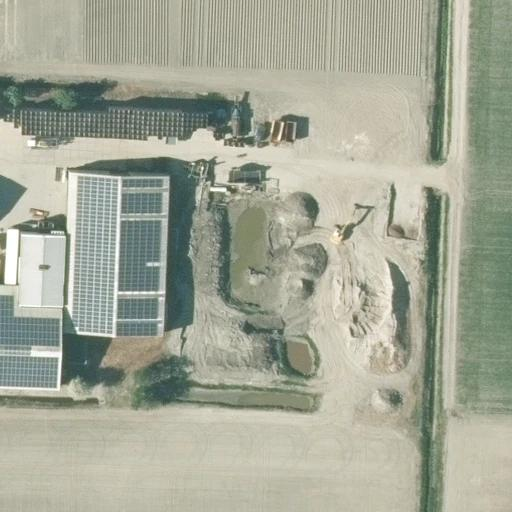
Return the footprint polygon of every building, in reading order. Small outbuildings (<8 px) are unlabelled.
[(15,126),(51,127),(51,105),(15,104),(15,126)] [(130,129),(175,128),(175,139),(198,139),(197,104),(129,105),(130,129)] [(197,162),(194,172),(226,180),(228,171),(197,162)] [(168,173),(109,171),(68,170),(66,232),(20,231),(18,305),(0,304),(0,385),(58,388),(59,363),(85,364),(87,333),(163,336),(165,254),(175,254),(176,229),(166,228),(168,173)] [(237,173),(237,183),(257,182),(256,172),(237,173)] [(326,204),(358,205),(359,187),(326,186),(326,204)]
